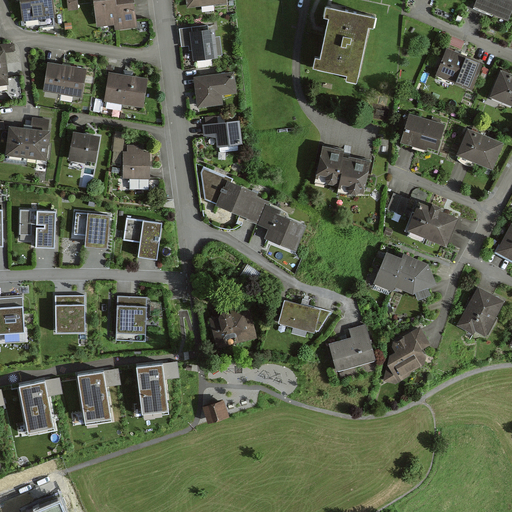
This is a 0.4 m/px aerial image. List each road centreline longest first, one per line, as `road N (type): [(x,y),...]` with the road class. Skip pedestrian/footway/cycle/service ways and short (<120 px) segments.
road 1 (residential): [(355,321),(349,299),(290,281),(226,236),(190,226),(166,56)]
road 2 (track): [(190,226),(199,390),(192,427),(69,472)]
road 3 (track): [(199,390),(226,387),(342,415),(395,412),(419,399)]
road 4 (residential): [(2,0),(7,26),(24,37),(166,56)]
road 5 (residential): [(0,275),(172,277),(175,293)]
road 6 (residential): [(308,0),(297,52),(300,96),(324,121),(376,135)]
